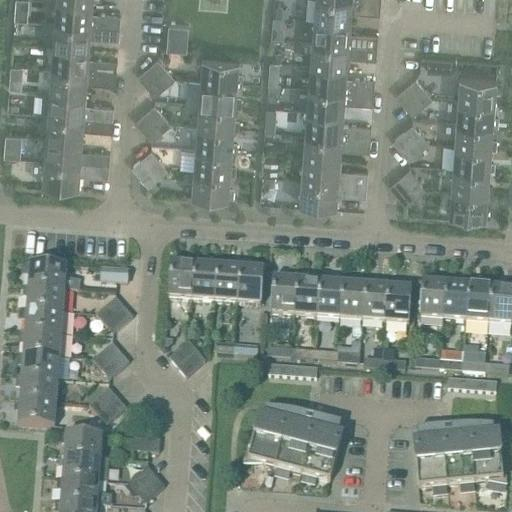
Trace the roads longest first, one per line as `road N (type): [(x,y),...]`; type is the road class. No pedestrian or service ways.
road 1 (residential): [(114,225),(372,244)]
road 2 (residential): [(372,244),(391,0)]
road 3 (residential): [(114,225),(131,0)]
road 4 (residential): [(372,244),(511,253)]
